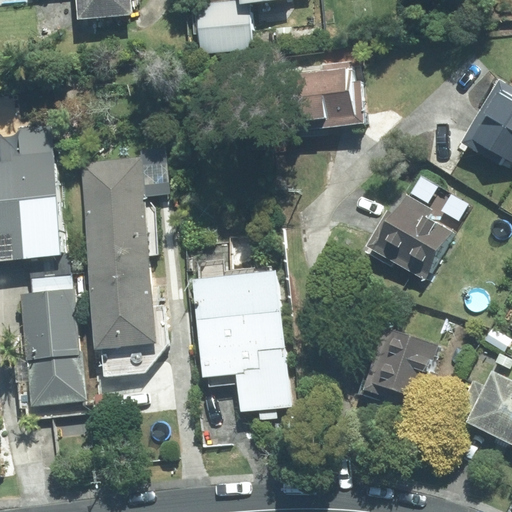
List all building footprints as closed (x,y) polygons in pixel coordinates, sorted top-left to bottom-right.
[(140,18),(137,0),(82,0),(85,23),(140,18)] [(204,55),(257,51),(254,7),(301,2),(300,0),(248,0),(248,1),(200,5),(204,55)] [(273,30),(257,31),(258,47),(274,46),(273,30)] [(0,63),(13,63),(12,41),(0,41),(0,63)] [(372,128),(368,82),(358,84),(356,63),(326,65),(327,75),(305,77),(310,126),(328,124),(329,132),(372,128)] [(469,146),(505,168),(509,160),(511,161),(511,85),(507,83),(469,146)] [(5,159),(2,132),(0,132),(0,266),(32,263),(34,280),(75,275),(73,254),(68,255),(57,154),(5,159)] [(84,165),(104,355),(108,355),(110,369),(150,365),(148,350),(164,348),(145,158),(84,165)] [(428,282),(457,233),(433,220),(438,212),(413,196),(401,216),(394,212),(372,248),(428,282)] [(76,292),(75,275),(34,280),(36,295),(25,297),(37,410),(88,405),(92,404),(87,353),(85,353),(78,291),(76,292)] [(298,410),(283,275),(201,283),(211,382),(244,379),(248,415),(264,413),(265,422),(281,420),(280,412),(298,410)] [(445,347),(393,331),(382,363),(375,361),(365,395),(409,409),(413,397),(435,404),(444,375),(436,373),(445,347)] [(511,359),(504,355),(499,364),(511,370),(511,359)] [(511,380),(502,376),(476,428),(511,445),(511,380)] [(123,412),(121,392),(103,394),(105,414),(123,412)]
